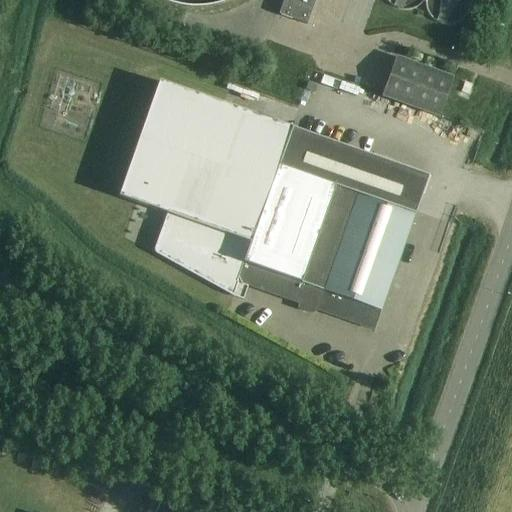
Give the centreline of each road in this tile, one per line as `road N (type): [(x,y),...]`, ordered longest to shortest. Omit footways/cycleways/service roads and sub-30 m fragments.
road 1 (tertiary): [(417,494),(0,294)]
road 2 (tertiary): [(417,494),(511,225)]
